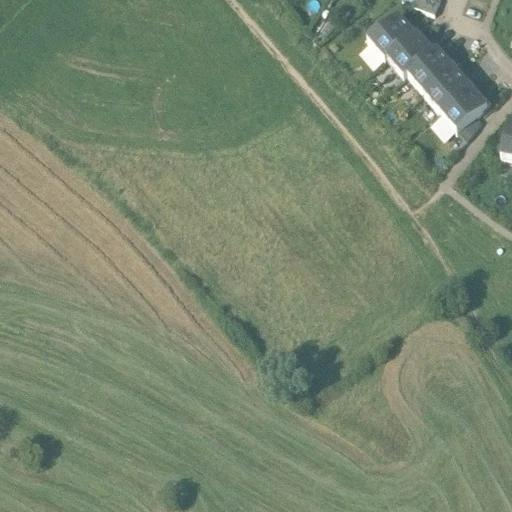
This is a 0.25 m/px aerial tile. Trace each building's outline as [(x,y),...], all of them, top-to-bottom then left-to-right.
[(416,0),(412,12),(435,20),(441,0),(416,0)] [(367,47),(384,66),(419,37),(414,30),(410,34),(398,20),(367,47)] [(420,38),(419,37),(384,66),(385,67),(388,65),(403,84),(438,54),(432,48),(429,51),(418,39),(420,38)] [(407,82),(423,100),(458,70),(452,64),(449,67),(438,54),(403,84),(404,84),(407,82)] [(423,100),(440,119),(474,89),(469,83),(465,86),(455,74),(458,71),(458,70),(423,100)] [(475,90),(474,89),(440,119),(457,138),(491,108),(485,102),(482,105),(471,93),(475,90)] [(511,125),(509,124),(501,164),(511,166),(511,125)]
